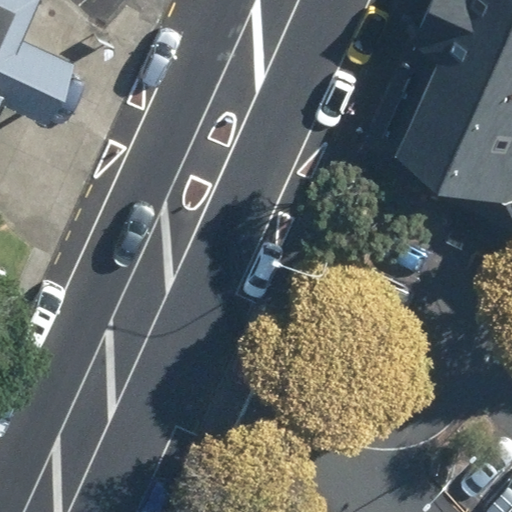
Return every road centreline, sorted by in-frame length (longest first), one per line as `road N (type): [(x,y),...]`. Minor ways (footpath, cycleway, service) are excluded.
road 1 (tertiary): [(327,0),(96,511)]
road 2 (tertiary): [(0,504),(225,0)]
